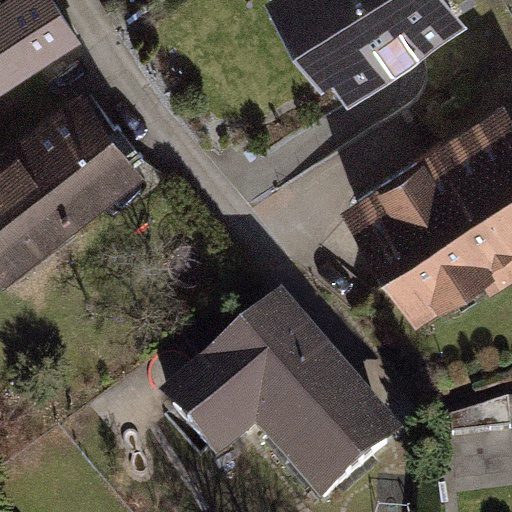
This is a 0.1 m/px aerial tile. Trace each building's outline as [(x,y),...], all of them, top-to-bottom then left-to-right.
[(0,99),(81,43),(51,0),(17,0),(0,12),(0,99)] [(311,65),(329,93),(454,15),(444,0),(255,0),(301,71),(311,65)] [(0,287),(144,171),(83,97),(0,165),(0,287)] [(511,139),(492,106),(327,206),(406,334),(511,269),(511,139)] [(325,499),(389,444),(279,317),(173,407),(218,458),(259,422),(325,499)]
